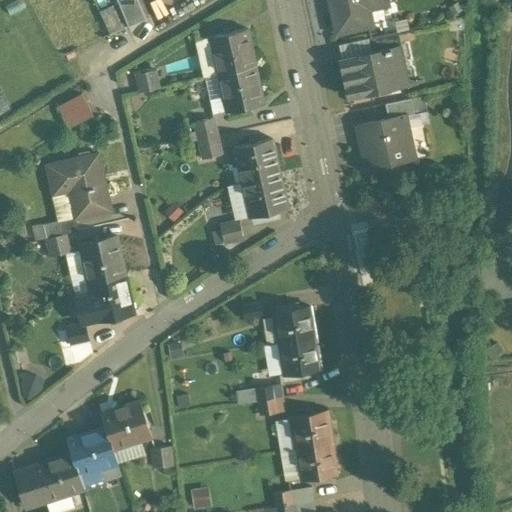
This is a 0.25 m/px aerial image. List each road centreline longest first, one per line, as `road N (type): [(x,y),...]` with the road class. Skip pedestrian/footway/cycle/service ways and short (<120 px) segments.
road 1 (residential): [(222,0),(112,71),(167,320)]
road 2 (residential): [(335,217),(384,511)]
road 3 (residential): [(289,0),(335,217)]
road 4 (residential): [(167,320),(0,449)]
road 5 (residential): [(335,217),(308,226),(167,320)]
